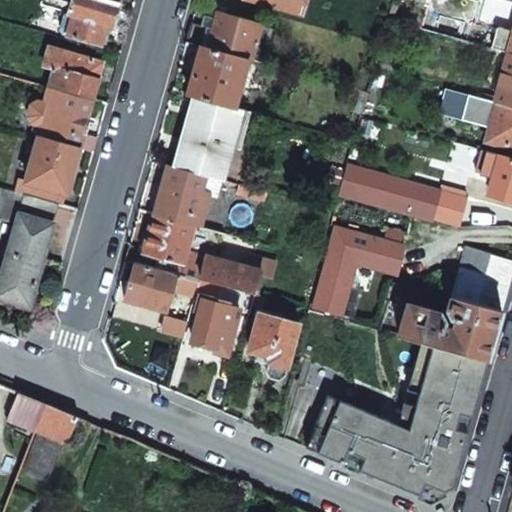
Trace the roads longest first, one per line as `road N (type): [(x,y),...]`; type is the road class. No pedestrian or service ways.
road 1 (residential): [(58,375),(165,0)]
road 2 (residential): [(58,375),(383,511)]
road 3 (residential): [(475,511),(511,374)]
